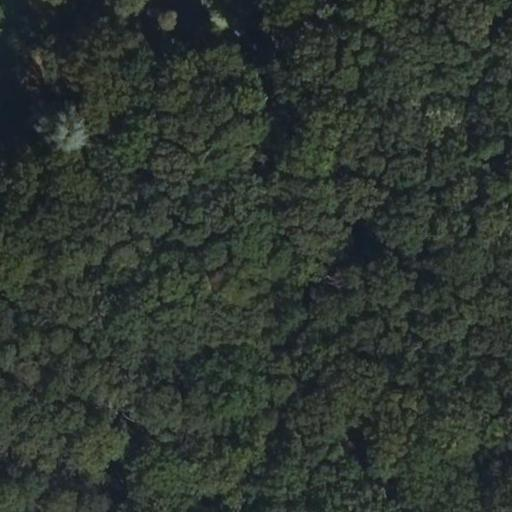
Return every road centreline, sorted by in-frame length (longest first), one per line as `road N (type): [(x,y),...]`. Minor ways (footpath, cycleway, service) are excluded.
road 1 (track): [(257,107),(105,253)]
road 2 (track): [(95,41),(257,107)]
road 3 (track): [(320,0),(300,52),(257,107)]
